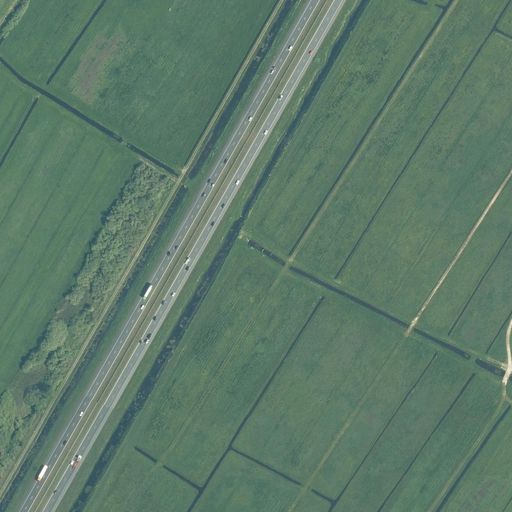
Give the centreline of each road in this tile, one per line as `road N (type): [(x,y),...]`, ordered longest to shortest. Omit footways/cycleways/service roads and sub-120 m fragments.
road 1 (motorway): [(46,511),(338,0)]
road 2 (motorway): [(314,0),(23,511)]
road 3 (unclassified): [(0,490),(278,0)]
